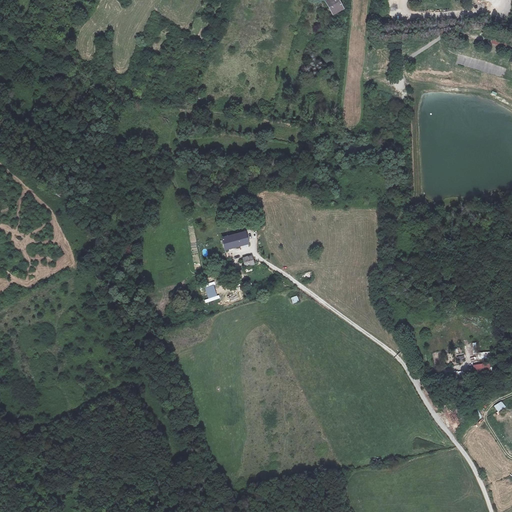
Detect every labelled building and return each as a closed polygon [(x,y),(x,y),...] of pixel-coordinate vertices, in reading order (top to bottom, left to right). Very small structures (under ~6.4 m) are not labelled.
[(326,18),(336,13),(329,0),(323,0),(318,2),(326,18)] [(511,45),(511,43),(487,36),(485,44),(510,52),(511,45)] [(237,234),(212,241),(216,253),(241,247),(237,234)] [(235,261),(237,269),(246,267),(244,259),(235,261)] [(205,289),(208,299),(204,300),(206,303),(219,299),(214,285),(205,289)] [(291,298),(293,304),(299,302),(297,296),(291,298)] [(491,357),(489,351),(478,354),(479,360),(491,357)] [(492,373),(488,362),(468,365),(470,376),(492,373)] [(494,405),(497,412),(506,408),(503,402),(494,405)] [(478,420),(482,417),(478,411),(474,414),(478,420)]
